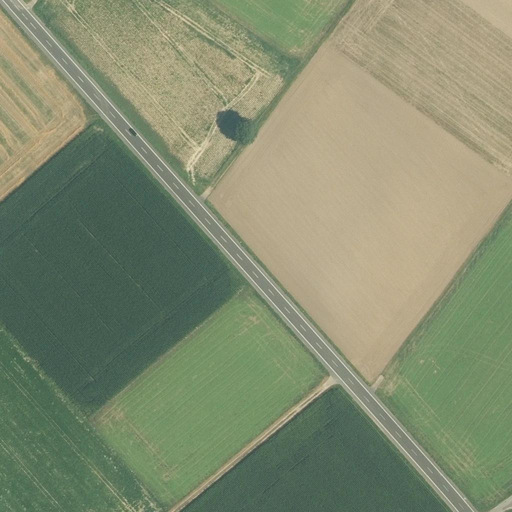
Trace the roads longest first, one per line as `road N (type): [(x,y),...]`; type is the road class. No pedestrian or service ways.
road 1 (tertiary): [(465,511),(10,0)]
road 2 (track): [(201,215),(363,0)]
road 3 (track): [(373,406),(511,217)]
road 4 (track): [(188,511),(349,381)]
